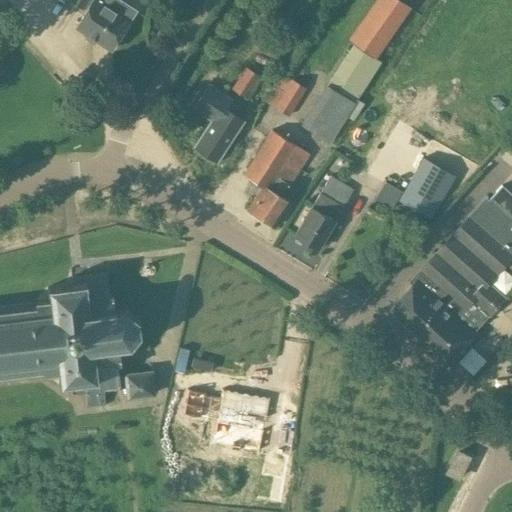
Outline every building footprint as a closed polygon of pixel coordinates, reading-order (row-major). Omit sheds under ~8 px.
[(92,0),(75,28),(110,51),(129,22),(95,0),(92,0)] [(375,0),(347,40),(356,46),(375,59),(411,8),(400,0),(375,0)] [(356,46),(328,86),(353,101),(379,61),(375,59),(356,46)] [(245,66),(231,88),(244,97),(259,76),(245,66)] [(292,80),(274,107),(273,108),(286,116),(304,88),(292,80)] [(355,103),(353,101),(328,86),(325,84),(300,124),(330,143),(355,103)] [(193,108),(211,120),(194,147),(202,153),(203,158),(209,162),(214,160),(216,162),(242,121),(225,110),(231,100),(208,85),(193,108)] [(243,174),(261,185),(246,210),(274,228),(291,202),(281,197),(308,154),(271,130),(243,174)] [(379,148),(367,172),(387,181),(398,157),(379,148)] [(403,191),(398,200),(431,219),(455,175),(423,157),(403,191)] [(319,192),(294,235),(318,249),(343,206),(352,190),(329,176),(320,193),(319,192)] [(511,193),(503,186),(389,309),(447,363),(456,352),(460,356),(465,351),(461,347),(473,334),(454,316),(470,299),(489,316),(505,298),(486,280),(511,251),(511,193)] [(0,375),(43,370),(44,374),(58,373),(60,385),(83,382),(86,407),(105,405),(103,390),(126,387),(127,398),(154,395),(151,371),(125,375),(119,376),(117,364),(120,363),(118,347),(129,345),(139,333),(137,319),(125,310),(114,311),(113,295),(109,295),(106,272),(73,276),(74,285),(48,288),(49,300),(35,302),(35,306),(0,309),(0,375)] [(187,389),(182,416),(200,419),(200,416),(216,419),(212,441),(259,450),(269,397),(222,389),(220,398),(204,396),(205,392),(187,389)] [(470,457),(456,448),(444,473),(458,481),(470,457)] [(266,452),(262,476),(274,478),(270,501),(283,503),(290,456),(266,452)]
